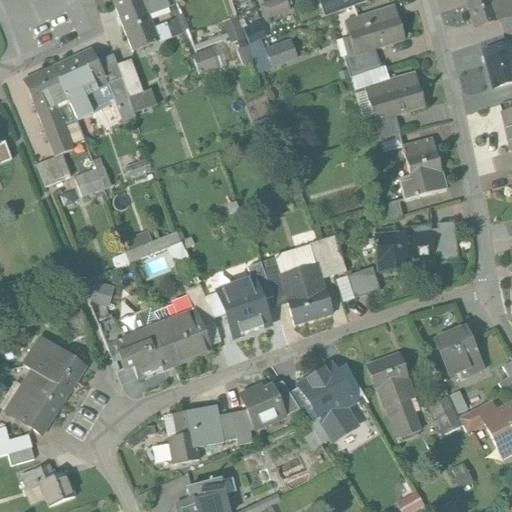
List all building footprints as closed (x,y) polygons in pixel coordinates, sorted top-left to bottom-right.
[(144,0),(118,0),(112,2),(133,53),(158,43),(143,7),(147,6),(144,0)] [(265,17),(294,15),(293,0),(264,0),(265,17)] [(511,0),(478,0),(480,2),(467,6),(476,32),(497,25),(511,19),(511,0)] [(380,13),(362,18),(365,28),(383,22),(380,13)] [(383,22),(365,28),(373,53),(403,43),(395,18),(383,22)] [(229,22),(233,43),(245,41),(240,19),(229,22)] [(511,19),(497,25),(501,37),(511,33),(511,19)] [(175,23),(165,27),(170,40),(180,36),(175,23)] [(262,75),(304,60),(296,39),(272,47),(267,32),(250,39),(262,75)] [(206,75),(226,67),(216,39),(195,48),(206,75)] [(511,44),(495,49),(499,62),(511,58),(511,44)] [(90,52),(51,70),(65,99),(70,110),(76,125),(92,117),(90,113),(111,103),(98,74),(100,73),(90,52)] [(499,62),(486,66),(494,91),(511,85),(511,58),(499,62)] [(100,73),(98,74),(111,103),(113,108),(126,101),(116,70),(114,66),(100,73)] [(129,66),(116,70),(126,101),(140,96),(129,66)] [(65,99),(51,71),(22,85),(33,108),(49,102),(51,106),(65,99)] [(401,80),(383,85),(387,95),(404,90),(401,80)] [(404,90),(387,95),(394,119),(423,110),(415,86),(404,90)] [(65,99),(51,106),(56,117),(70,110),(65,99)] [(419,144),(402,149),(404,159),(421,154),(419,144)] [(421,154),(404,159),(411,183),(440,176),(433,151),(421,154)] [(105,167),(76,178),(84,201),(114,190),(105,167)] [(436,232),(430,232),(433,260),(439,259),(440,266),(457,264),(453,225),(436,227),(436,232)] [(430,232),(393,236),(394,237),(375,239),(378,271),(414,268),(414,262),(433,260),(430,232)] [(334,240),(322,244),(333,278),(345,274),(334,240)] [(217,246),(185,253),(198,284),(224,279),(217,246)] [(280,277),(278,278),(284,297),(293,328),(331,316),(316,266),(280,277)] [(277,267),(264,271),(273,301),(284,297),(278,278),(280,277),(277,267)] [(375,270),(351,275),(357,298),(381,292),(375,270)] [(213,318),(200,289),(185,294),(187,298),(193,314),(194,314),(201,330),(215,325),(213,318)] [(261,297),(248,300),(250,307),(251,307),(254,320),(267,317),(261,297)] [(193,314),(187,298),(175,303),(174,307),(179,320),(159,328),(174,367),(209,353),(201,330),(194,314),(193,314)] [(77,303),(55,307),(68,344),(90,336),(77,303)] [(250,307),(225,315),(232,340),(258,333),(254,320),(251,307),(250,307)] [(159,328),(146,333),(139,316),(117,325),(124,341),(122,342),(129,359),(138,381),(174,367),(159,328)] [(116,321),(98,328),(113,365),(129,359),(122,342),(124,341),(117,325),(116,321)] [(462,330),(435,342),(448,376),(466,369),(462,359),(473,355),(462,330)] [(85,369),(40,340),(22,366),(31,372),(67,395),(85,369)] [(395,356),(367,368),(376,391),(392,384),(404,379),(395,356)] [(508,379),(498,385),(503,395),(511,389),(511,366),(511,364),(501,369),(508,379)] [(67,395),(31,372),(5,413),(38,434),(43,433),(67,395)] [(337,378),(308,386),(316,411),(333,406),(344,402),(337,378)] [(298,412),(281,384),(270,389),(283,419),(298,412)] [(392,384),(376,391),(383,408),(394,404),(391,396),(396,394),(392,384)] [(270,389),(256,396),(255,392),(240,398),(246,413),(245,414),(249,434),(283,419),(270,389)] [(511,404),(507,394),(487,405),(493,416),(511,405),(511,404)] [(487,405),(458,421),(464,433),(483,423),(482,422),(493,416),(487,405)] [(511,405),(493,416),(482,422),(483,423),(492,440),(491,440),(499,456),(511,448),(511,447),(511,405)] [(333,406),(316,411),(321,429),(338,424),(333,406)] [(216,408),(192,413),(193,417),(172,421),(176,438),(168,440),(173,466),(198,461),(196,450),(223,445),(223,444),(218,418),(216,408)] [(245,414),(231,416),(236,441),(250,439),(249,434),(245,414)] [(231,416),(218,418),(223,444),(236,441),(231,416)] [(27,438),(7,443),(4,430),(0,431),(0,458),(8,456),(30,450),(31,450),(27,438)] [(30,450),(8,456),(11,467),(33,461),(30,450)] [(47,467),(31,473),(36,486),(39,485),(39,483),(52,478),(47,467)] [(52,478),(39,483),(39,485),(49,508),(74,498),(64,474),(52,478)] [(224,511),(217,483),(186,491),(189,503),(177,506),(178,511),(224,511)] [(418,490),(398,503),(403,511),(413,511),(426,504),(418,490)]
